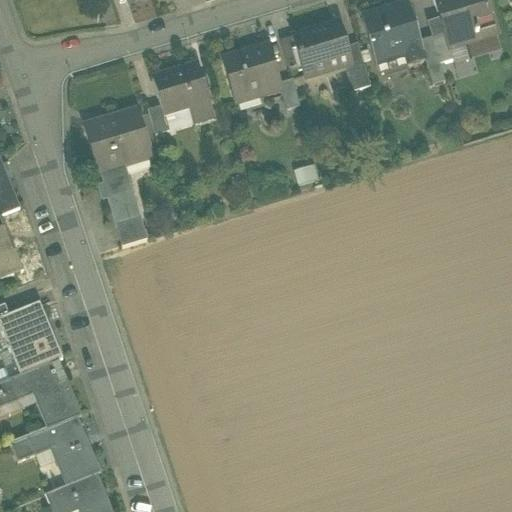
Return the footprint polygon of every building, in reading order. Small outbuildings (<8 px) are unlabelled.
[(442,37),(447,52),(449,51),(461,48),(460,44),(496,34),(487,4),(483,6),(481,0),(431,0),(438,22),(442,37)] [(378,69),(380,77),(424,63),(425,63),(419,44),(407,5),(361,19),(376,70),(378,69)] [(426,25),(431,40),(442,37),(438,22),(426,25)] [(291,38),(291,41),(338,27),(337,24),(291,38)] [(299,67),(303,79),(349,65),(345,51),(338,27),(291,41),(299,67)] [(460,44),(461,48),(464,47),(497,37),(496,34),(460,44)] [(442,37),(431,40),(439,67),(452,63),(449,51),(447,52),(442,37)] [(426,71),(439,67),(431,40),(419,44),(425,63),(424,63),(426,71)] [(280,44),(288,71),(299,67),(291,41),(280,44)] [(346,72),(353,95),(370,90),(357,47),(345,51),(349,65),(350,69),(346,71),(346,72)] [(449,51),(452,63),(454,68),(469,64),(464,47),(461,48),(449,51)] [(221,62),(234,103),(262,94),(264,99),(281,94),(279,88),(267,48),(221,62)] [(349,65),(303,79),(304,84),(346,72),(346,71),(350,69),(349,65)] [(439,67),(426,71),(432,88),(444,85),(439,67)] [(194,127),(194,129),(214,123),(198,69),(151,83),(159,110),(163,121),(164,121),(190,113),(194,127)] [(281,94),(287,114),(300,110),(292,84),(279,88),(281,94)] [(235,108),(264,99),(262,94),(234,103),(235,108)] [(148,113),(156,139),(169,135),(164,121),(163,121),(159,110),(148,113)] [(164,121),(169,135),(194,127),(190,113),(164,121)] [(84,133),(97,174),(98,174),(123,166),(149,159),(137,117),(84,133)] [(98,174),(114,228),(140,220),(123,166),(98,174)] [(313,167),(292,173),(297,189),(318,182),(313,167)] [(0,217),(19,210),(5,176),(3,177),(0,170),(0,217)] [(251,200),(236,185),(222,198),(236,213),(251,200)] [(114,228),(121,250),(146,242),(140,220),(114,228)] [(1,246),(0,243),(0,283),(23,274),(10,242),(1,246)] [(0,308),(0,321),(9,318),(4,307),(0,308)] [(16,349),(27,376),(50,366),(58,363),(61,362),(49,333),(44,335),(33,308),(9,318),(0,321),(0,331),(8,352),(16,349)] [(9,383),(27,376),(16,349),(8,352),(0,355),(0,361),(4,371),(9,383)] [(65,383),(58,363),(50,366),(55,379),(52,380),(55,387),(65,383)] [(35,407),(46,432),(73,421),(76,420),(80,419),(65,383),(55,387),(52,380),(55,379),(50,366),(27,376),(9,383),(0,386),(0,401),(1,401),(6,411),(33,400),(35,407)] [(0,373),(0,386),(9,383),(4,371),(0,373)] [(0,421),(35,407),(33,400),(6,411),(1,401),(0,401),(0,421)] [(88,447),(76,420),(73,421),(84,449),(88,447)] [(58,459),(70,488),(96,477),(99,476),(88,447),(84,449),(73,421),(46,432),(26,441),(34,459),(50,452),(59,448),(63,457),(58,459)] [(34,459),(26,441),(9,448),(17,466),(34,459)] [(55,465),(65,490),(70,488),(58,459),(63,457),(59,448),(50,452),(55,465)] [(50,452),(34,459),(39,472),(55,465),(50,452)] [(110,511),(96,477),(70,488),(65,490),(45,498),(50,511),(110,511)]
